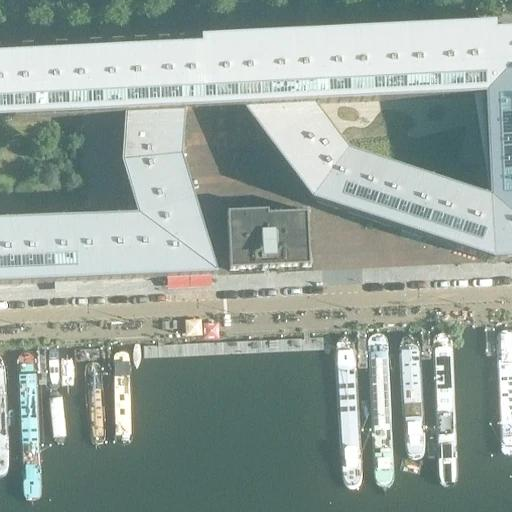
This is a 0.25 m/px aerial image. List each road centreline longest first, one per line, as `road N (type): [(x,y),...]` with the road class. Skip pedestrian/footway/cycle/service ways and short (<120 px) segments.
road 1 (residential): [(511,296),(0,316)]
road 2 (residential): [(0,10),(166,0)]
